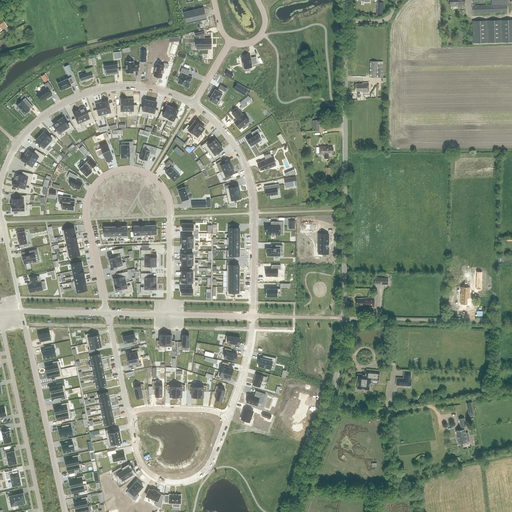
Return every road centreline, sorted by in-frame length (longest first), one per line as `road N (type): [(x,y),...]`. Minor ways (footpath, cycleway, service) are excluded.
road 1 (unclassified): [(327,406),(344,318),(344,0)]
road 2 (residential): [(227,416),(252,316),(252,193),(229,136),(192,102)]
road 3 (residential): [(168,314),(169,208),(157,182),(127,169),(100,179),(86,204),(106,313)]
road 4 (residential): [(192,102),(130,85),(75,96),(23,134),(0,183)]
road 5 (residential): [(21,312),(63,511)]
road 6 (residential): [(0,315),(40,511)]
road 7 (residential): [(129,412),(141,464),(171,482),(205,469),(227,416)]
road 8 (track): [(511,322),(344,318)]
